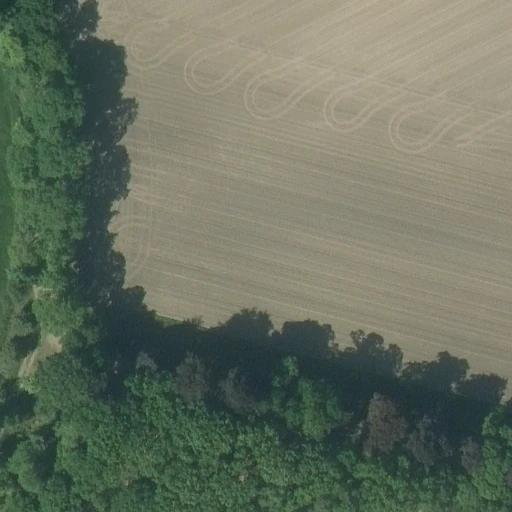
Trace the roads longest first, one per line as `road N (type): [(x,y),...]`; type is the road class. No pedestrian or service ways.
road 1 (track): [(511,461),(35,333)]
road 2 (track): [(0,415),(35,333),(42,218),(30,35),(19,0)]
